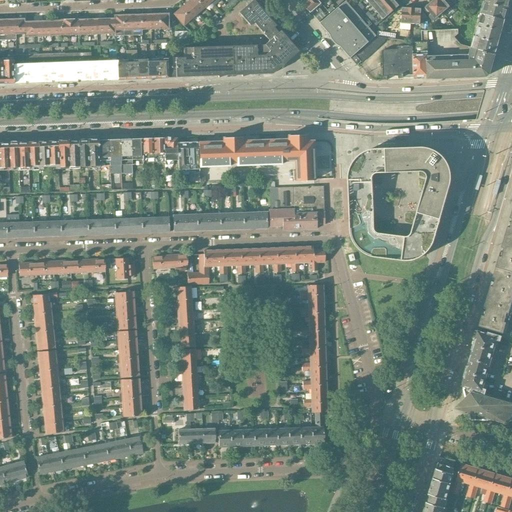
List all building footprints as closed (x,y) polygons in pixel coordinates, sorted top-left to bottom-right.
[(196,0),(189,0),(187,2),(197,14),(204,8),(196,0)] [(208,0),(196,0),(204,8),(211,2),(208,0)] [(235,4),(231,0),(227,0),(227,1),(228,3),(226,5),(229,9),(235,4)] [(275,26),(257,4),(253,0),(252,0),(238,13),(250,26),(253,23),(264,36),(273,28),(275,26)] [(303,3),(304,5),(305,5),(305,6),(308,9),(318,0),(305,0),(306,1),(303,3)] [(318,0),(308,9),(310,12),(311,13),(316,18),(323,12),(318,7),(321,4),(318,0)] [(378,0),(371,6),(377,13),(392,0),(378,0)] [(393,0),(392,0),(377,13),(383,20),(399,6),(393,0)] [(434,0),(432,2),(442,13),(450,7),(449,7),(452,5),(448,0),(447,0),(446,2),(443,0),(434,0)] [(472,11),(475,1),(472,0),(469,0),(467,9),(472,11)] [(510,0),(486,0),(486,3),(508,9),(510,0)] [(320,24),(330,35),(331,37),(332,39),(333,40),(334,41),(335,43),(336,44),(337,45),(338,46),(339,46),(341,47),(350,58),(376,36),(346,1),(320,24)] [(187,2),(180,8),(190,20),(197,14),(187,2)] [(442,13),(432,2),(424,9),(427,13),(429,12),(431,15),(429,17),(433,21),(435,19),(442,13)] [(508,9),(486,3),(483,14),(505,21),(508,9)] [(180,8),(173,14),(183,26),(190,20),(180,8)] [(411,24),(412,9),(403,8),(401,23),(400,23),(400,30),(410,30),(410,24),(411,24)] [(426,16),(421,10),(421,9),(412,9),(411,24),(420,25),(420,24),(423,25),(424,18),(426,19),(426,16)] [(149,14),(140,15),(140,30),(150,30),(149,14)] [(158,14),(149,14),(150,30),(159,29),(158,14)] [(168,14),(158,14),(159,29),(168,29),(168,14)] [(505,21),(483,14),(480,14),(477,25),(501,31),(505,21)] [(114,19),(113,19),(114,36),(123,36),(122,15),(113,16),(114,19)] [(132,15),(122,15),(123,36),(132,36),(132,15)] [(140,15),(132,15),(132,36),(139,35),(139,30),(140,30),(140,15)] [(15,19),(5,20),(6,40),(15,40),(15,35),(15,19)] [(24,19),(15,19),(15,35),(24,34),(24,22),(24,19)] [(95,19),(86,20),(87,35),(96,35),(95,19)] [(104,19),(95,19),(96,35),(105,34),(104,19)] [(113,19),(104,19),(105,34),(112,34),(112,36),(114,36),(113,19)] [(60,21),(59,21),(60,36),(69,36),(68,20),(59,20),(60,21)] [(77,20),(68,20),(69,36),(78,35),(77,20)] [(78,20),(77,20),(78,35),(87,35),(86,20),(78,20)] [(42,21),(32,22),(33,37),(42,37),(42,21)] [(50,21),(42,21),(42,37),(51,36),(50,21)] [(59,21),(50,21),(51,36),(60,36),(59,21)] [(32,22),(24,22),(24,34),(24,37),(33,37),(32,22)] [(501,31),(477,25),(474,36),(498,43),(501,31)] [(298,52),(280,31),(278,33),(273,28),(264,36),(269,41),(285,62),(298,52)] [(396,34),(378,31),(377,36),(395,39),(396,34)] [(187,32),(174,32),(174,40),(187,39),(187,32)] [(498,43),(474,36),(471,47),(471,48),(495,55),(498,43)] [(361,62),(387,39),(380,37),(377,37),(351,59),(357,66),(361,62)] [(264,45),(232,46),(233,76),(241,75),(241,77),(248,75),(272,74),(280,67),(281,68),(285,62),(269,41),(264,45)] [(429,77),(428,56),(427,56),(427,43),(421,43),(421,42),(412,43),(412,46),(414,78),(415,79),(419,79),(420,77),(429,77),(429,79),(430,79),(430,77),(429,77)] [(116,61),(116,51),(116,46),(108,47),(108,61),(116,61)] [(167,58),(167,78),(217,76),(218,78),(224,76),(233,76),(232,46),(183,48),(183,58),(167,58)] [(397,48),(388,49),(383,49),(382,50),(382,63),(381,63),(381,67),(382,67),(383,75),(381,75),(381,76),(381,80),(388,80),(387,77),(398,76),(398,79),(404,78),(414,78),(412,46),(397,46),(397,48)] [(469,55),(438,56),(428,56),(429,77),(430,77),(430,79),(485,77),(486,76),(487,76),(488,76),(488,75),(489,75),(489,74),(490,73),(490,72),(493,61),(495,55),(471,48),(469,55)] [(117,80),(116,61),(108,61),(106,62),(106,56),(103,56),(99,56),(99,62),(90,62),(91,81),(117,80)] [(6,58),(1,59),(2,84),(12,83),(12,65),(12,60),(6,60),(6,58)] [(91,81),(90,62),(84,62),(84,58),(77,58),(77,63),(64,63),(65,82),(91,81)] [(39,83),(38,64),(38,61),(31,61),(31,64),(29,64),(29,59),(21,59),(21,65),(12,65),(12,83),(39,83)] [(166,59),(156,60),(156,78),(167,78),(166,59)] [(136,60),(132,61),(126,61),(126,79),(136,79),(136,60)] [(146,79),(146,60),(136,60),(136,79),(146,79)] [(156,78),(156,60),(146,60),(146,79),(156,78)] [(126,61),(116,61),(117,80),(126,79),(126,61)] [(64,63),(38,64),(39,83),(65,82),(64,63)] [(241,137),(223,138),(222,138),(222,142),(198,143),(199,164),(294,160),(295,170),(293,170),(293,180),(295,180),(295,181),(319,180),(319,179),(314,179),(313,141),(306,142),(306,135),(287,136),(287,140),(241,141),(241,137)] [(152,138),(141,139),(142,163),(153,163),(152,138)] [(163,138),(152,138),(153,163),(164,162),(163,138)] [(172,138),(163,138),(164,162),(164,166),(173,165),(173,161),(177,161),(176,143),(176,139),(172,140),(172,138)] [(131,174),(131,165),(130,139),(119,140),(120,174),(131,174)] [(142,163),(141,139),(130,139),(131,165),(142,164),(142,163)] [(97,140),(87,141),(88,169),(98,169),(98,166),(97,140)] [(109,166),(108,140),(97,140),(98,166),(109,166)] [(120,174),(119,140),(108,140),(109,166),(109,175),(120,174)] [(77,141),(67,142),(68,170),(78,169),(77,141)] [(87,141),(77,141),(78,169),(88,169),(87,141)] [(36,143),(37,168),(37,171),(42,171),(42,168),(48,168),(47,142),(36,143)] [(57,142),(47,142),(48,168),(53,168),(53,170),(58,170),(57,142)] [(67,142),(57,142),(58,170),(68,170),(67,142)] [(7,144),(0,143),(0,171),(8,171),(7,144)] [(17,143),(7,144),(8,171),(18,171),(17,143)] [(27,143),(17,143),(18,171),(28,171),(27,143)] [(27,143),(28,171),(31,171),(31,169),(37,168),(36,143),(27,143)] [(187,143),(176,143),(177,161),(177,174),(182,174),(181,171),(188,170),(187,143)] [(198,143),(187,143),(188,170),(194,170),(194,174),(199,174),(199,164),(198,143)] [(435,241),(451,186),(451,184),(452,181),(452,179),(452,177),(452,174),(451,172),(451,170),(450,167),(449,165),(449,164),(449,163),(448,162),(447,162),(446,160),(445,159),(443,156),(443,155),(442,154),(441,154),(440,154),(439,153),(437,152),(435,151),(434,150),(431,149),(429,148),(428,148),(425,148),(421,147),(377,149),(372,149),(368,151),(363,153),(359,156),(356,159),(353,163),(351,167),(349,172),(348,177),(348,179),(350,229),(350,231),(350,233),(351,234),(351,236),(352,240),(354,243),(356,246),(359,249),(361,252),(365,254),(368,256),(372,257),(376,258),(402,261),(405,261),(407,261),(410,261),(413,261),(415,260),(418,259),(420,258),(423,256),(425,255),(426,254),(428,252),(429,251),(430,249),(431,248),(432,246),(433,244),(434,243),(435,241)] [(323,211),(322,186),(274,188),(270,188),(271,210),(270,210),(270,227),(282,227),(282,231),(316,229),(316,225),(325,225),(324,211),(323,211)] [(267,229),(266,213),(254,213),(254,210),(253,210),(253,213),(253,229),(267,229)] [(243,213),(231,214),(232,230),(243,229),(243,213)] [(253,213),(243,213),(243,229),(253,229),(253,213)] [(219,214),(208,215),(208,231),(220,230),(219,214)] [(231,214),(219,214),(220,230),(232,230),(231,214)] [(126,219),(114,220),(115,234),(128,234),(127,215),(126,215),(126,219)] [(141,219),(129,219),(129,215),(127,215),(128,234),(141,233),(141,219)] [(196,215),(185,216),(185,231),(197,231),(196,215)] [(208,215),(196,215),(197,231),(208,231),(208,215)] [(185,216),(172,216),(173,232),(185,231),(185,216)] [(87,235),(87,221),(87,217),(85,217),(85,221),(75,221),(75,217),(73,217),(73,221),(74,236),(87,235)] [(155,218),(141,219),(141,233),(155,233),(155,218)] [(168,218),(155,218),(155,233),(169,232),(168,218)] [(60,236),(60,221),(60,219),(46,220),(47,236),(60,236)] [(47,236),(46,220),(33,220),(33,222),(33,237),(47,236)] [(100,220),(87,221),(87,235),(101,235),(100,220)] [(114,220),(100,220),(101,235),(115,234),(114,220)] [(73,221),(60,221),(60,236),(74,236),(73,221)] [(33,222),(19,223),(20,237),(33,237),(33,222)] [(19,223),(6,223),(6,238),(20,237),(19,223)] [(511,239),(504,237),(501,247),(504,248),(503,252),(500,252),(495,267),(511,272),(511,239)] [(294,247),(285,248),(285,264),(291,264),(291,272),(295,272),(294,247)] [(303,247),(294,247),(295,272),(298,272),(298,264),(303,263),(303,247)] [(317,250),(317,247),(303,247),(303,263),(309,263),(309,271),(317,271),(317,263),(324,263),(323,249),(317,250)] [(267,248),(258,249),(259,273),(262,273),(262,265),(267,265),(267,248)] [(276,248),(267,248),(267,265),(273,264),(273,273),(276,273),(276,248)] [(285,248),(276,248),(276,273),(280,272),(280,264),(285,264),(285,248)] [(240,249),(231,250),(231,266),(237,266),(237,274),(241,274),(240,249)] [(249,249),(240,249),(241,274),(244,274),(244,265),(249,265),(249,249)] [(258,249),(249,249),(249,265),(255,265),(255,273),(259,273),(258,249)] [(222,250),(213,251),(213,267),(218,266),(219,275),(223,274),(222,250)] [(231,250),(222,250),(223,274),(226,274),(226,266),(231,266),(231,250)] [(203,255),(204,284),(208,284),(208,267),(213,267),(213,251),(203,251),(203,255)] [(186,255),(174,256),(169,256),(170,268),(187,267),(186,255)] [(198,273),(187,273),(187,285),(204,284),(203,255),(198,255),(198,273)] [(169,256),(152,257),(152,269),(170,268),(169,256)] [(109,259),(101,260),(86,261),(87,272),(105,271),(104,268),(110,268),(109,259)] [(127,266),(127,259),(115,259),(116,279),(128,279),(128,276),(133,275),(133,265),(127,266)] [(86,261),(70,262),(70,273),(87,272),(86,261)] [(70,262),(52,263),(53,274),(53,276),(57,276),(57,274),(70,273),(70,262)] [(18,264),(19,270),(19,276),(36,275),(36,263),(18,264)] [(52,263),(36,263),(36,275),(53,274),(52,263)] [(511,272),(495,267),(493,277),(495,278),(494,282),(491,281),(487,297),(511,304),(511,302),(511,272)] [(323,285),(307,286),(307,291),(299,292),(299,296),(323,295),(323,285)] [(190,287),(176,288),(177,300),(191,299),(190,287)] [(112,299),(113,303),(133,301),(133,292),(115,293),(115,299),(112,299)] [(56,293),(32,296),(33,305),(49,303),(48,298),(56,297),(56,293)] [(323,295),(299,296),(299,299),(307,299),(308,304),(324,304),(323,295)] [(508,324),(511,315),(511,314),(509,313),(511,304),(487,297),(484,307),(487,307),(485,312),(483,311),(478,326),(503,333),(506,324),(508,324)] [(191,299),(177,300),(177,312),(191,311),(191,299)] [(133,301),(113,303),(113,306),(116,306),(116,311),(134,310),(133,301)] [(51,303),(49,303),(33,305),(34,314),(54,312),(54,308),(51,308),(51,303)] [(324,304),(308,304),(308,309),(300,310),(300,314),(324,313),(324,304)] [(134,310),(116,311),(116,317),(114,317),(114,321),(134,319),(134,310)] [(191,311),(177,312),(178,324),(192,323),(191,311)] [(54,312),(34,314),(35,323),(52,321),(52,316),(55,315),(54,312)] [(324,313),(300,314),(300,317),(308,317),(308,322),(324,322),(324,313)] [(134,319),(114,321),(114,324),(117,324),(117,330),(135,329),(134,319)] [(52,321),(35,323),(36,332),(56,330),(56,326),(53,326),(52,321)] [(324,322),(308,322),(308,327),(300,328),(300,332),(325,331),(324,322)] [(192,323),(178,324),(179,336),(193,335),(192,323)] [(56,330),(36,332),(37,341),(54,339),(54,334),(56,333),(56,330)] [(115,338),(115,342),(136,341),(135,331),(117,332),(118,338),(115,338)] [(325,331),(300,332),(300,335),(309,335),(309,340),(325,340),(325,331)] [(494,351),(497,341),(500,342),(502,336),(488,332),(487,334),(477,331),(473,345),(494,351)] [(193,335),(179,336),(180,348),(194,347),(193,335)] [(54,339),(37,341),(38,350),(58,348),(58,344),(55,344),(54,339)] [(325,340),(309,340),(309,345),(301,346),(301,350),(325,349),(325,340)] [(136,341),(115,342),(115,345),(118,345),(118,351),(136,350),(136,341)] [(490,365),(494,351),(473,345),(469,359),(490,365)] [(194,349),(180,350),(181,362),(195,361),(194,349)] [(325,349),(301,350),(301,353),(309,353),(309,358),(326,358),(325,349)] [(38,352),(39,362),(56,360),(56,355),(59,354),(58,350),(38,352)] [(136,350),(118,351),(119,356),(116,356),(116,360),(137,359),(136,350)] [(326,358),(309,358),(310,363),(301,364),(302,368),(326,367),(326,358)] [(137,359),(116,360),(117,363),(119,363),(120,369),(138,368),(137,359)] [(469,359),(465,372),(486,378),(490,365),(469,359)] [(56,360),(39,362),(40,371),(60,369),(60,365),(57,365),(56,360)] [(195,361),(181,362),(182,374),(196,373),(195,361)] [(326,367),(302,368),(302,371),(310,371),(310,376),(326,376),(326,367)] [(138,368),(120,369),(120,374),(117,374),(118,378),(138,377),(138,368)] [(60,369),(40,371),(41,380),(58,378),(58,373),(61,372),(60,369)] [(483,389),(486,378),(465,372),(461,386),(465,388),(485,393),(486,390),(483,389)] [(196,373),(182,374),(182,386),(196,385),(196,373)] [(326,376),(310,376),(310,381),(302,382),(302,385),(327,385),(326,376)] [(58,378),(41,380),(42,389),(62,387),(62,383),(59,383),(58,378)] [(121,384),(121,390),(139,389),(138,379),(118,380),(118,384),(121,384)] [(196,385),(182,386),(183,398),(197,397),(196,385)] [(327,385),(302,385),(302,389),(310,389),(311,394),(327,394),(327,385)] [(62,387),(42,389),(42,398),(60,396),(60,390),(62,390),(62,387)] [(511,405),(511,402),(485,395),(485,393),(465,388),(465,389),(464,389),(466,397),(468,398),(460,405),(457,408),(461,409),(469,411),(471,419),(477,414),(507,422),(508,420),(511,420),(511,418),(510,411),(511,405)] [(139,389),(121,390),(122,395),(119,395),(119,399),(140,397),(139,389)] [(327,394),(311,394),(311,399),(303,400),(303,404),(327,403),(327,394)] [(60,396),(42,398),(43,406),(64,404),(64,401),(61,401),(60,396)] [(140,397),(119,399),(119,402),(122,402),(122,408),(140,407),(140,397)] [(197,397),(183,398),(184,410),(198,409),(197,397)] [(327,403),(303,404),(303,407),(311,407),(311,412),(315,412),(322,412),(328,412),(327,403)] [(64,404),(43,406),(44,416),(62,414),(62,408),(64,408),(64,404)] [(140,407),(122,408),(123,413),(120,413),(120,417),(141,416),(140,407)] [(8,410),(0,411),(0,420),(9,419),(8,410)] [(322,412),(315,412),(315,427),(311,428),(311,444),(323,443),(323,426),(325,426),(325,419),(322,420),(322,412)] [(62,414),(44,416),(45,424),(66,422),(65,419),(63,419),(62,414)] [(9,419),(0,420),(0,429),(9,428),(9,419)] [(66,422),(45,424),(46,434),(64,432),(63,426),(66,426),(66,422)] [(239,430),(230,431),(230,447),(242,446),(241,430),(241,427),(239,427),(239,430)] [(9,428),(0,429),(0,438),(10,437),(9,428)] [(299,428),(287,429),(288,445),(300,444),(299,428)] [(311,428),(299,428),(300,444),(311,444),(311,428)] [(202,429),(190,430),(190,444),(202,443),(202,429)] [(214,429),(202,429),(202,443),(214,443),(214,442),(218,442),(218,431),(214,431),(214,429)] [(264,429),(253,430),(253,446),(265,445),(264,429)] [(276,429),(264,429),(265,445),(276,445),(276,429)] [(287,429),(276,429),(276,445),(288,445),(287,429)] [(178,444),(190,444),(190,430),(178,430),(178,444)] [(253,430),(241,430),(242,446),(253,446),(253,430)] [(218,431),(218,442),(218,447),(230,447),(230,431),(218,431)] [(139,437),(127,439),(130,455),(142,453),(139,437)] [(127,439),(116,442),(119,457),(130,455),(127,439)] [(116,442),(104,444),(108,460),(119,457),(116,442)] [(104,444),(93,446),(96,462),(108,460),(104,444)] [(93,446),(82,449),(85,464),(96,462),(93,446)] [(82,449),(70,451),(74,467),(85,464),(82,449)] [(70,451),(59,453),(62,469),(74,467),(70,451)] [(59,453),(47,456),(50,471),(62,469),(59,453)] [(39,474),(50,471),(47,456),(36,458),(39,474)] [(440,456),(437,464),(453,469),(456,461),(440,456)] [(23,461),(12,464),(16,480),(27,477),(23,461)] [(12,464),(0,467),(5,483),(16,480),(12,464)] [(437,464),(426,504),(445,509),(448,499),(446,499),(453,474),(452,474),(453,469),(437,464)] [(461,481),(465,483),(470,467),(461,464),(453,493),(457,494),(461,481)] [(478,470),(470,467),(465,483),(470,484),(467,497),(470,498),(478,470)] [(487,472),(478,470),(470,498),(474,499),(478,486),(482,488),(487,472)] [(496,475),(487,472),(482,488),(487,489),(484,502),(487,503),(496,475)] [(504,477),(496,475),(487,503),(491,504),(494,491),(499,493),(504,477)] [(511,481),(511,479),(504,477),(499,493),(504,494),(501,507),(504,508),(511,481)]
